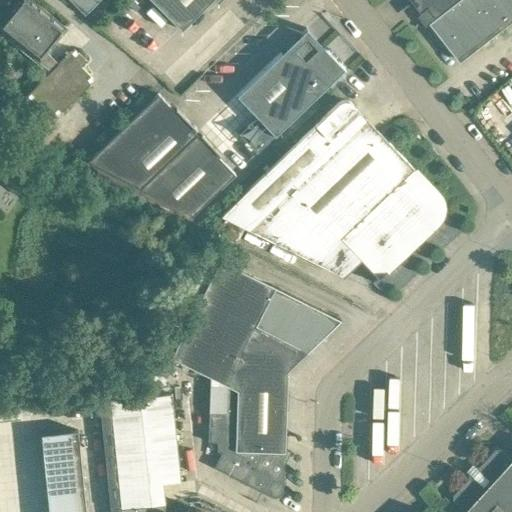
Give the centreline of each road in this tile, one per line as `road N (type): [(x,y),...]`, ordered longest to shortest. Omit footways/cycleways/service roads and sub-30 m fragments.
road 1 (residential): [(320,511),(322,403),(345,368),(511,208)]
road 2 (residential): [(511,200),(352,0)]
road 3 (residential): [(355,511),(511,362)]
